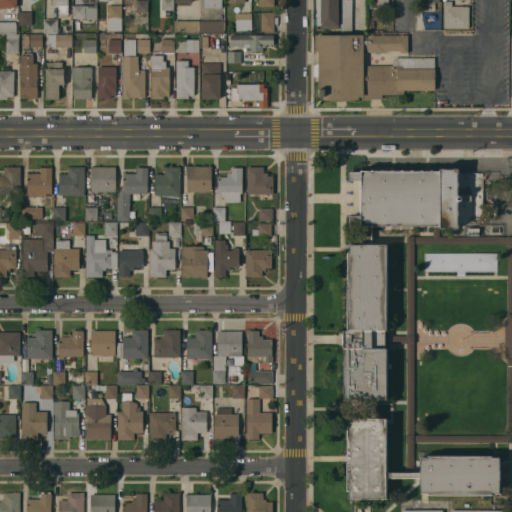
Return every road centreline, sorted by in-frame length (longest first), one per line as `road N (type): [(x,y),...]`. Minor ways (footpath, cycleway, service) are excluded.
road 1 (residential): [(303,0),(295,511)]
road 2 (residential): [(297,300),(0,300)]
road 3 (residential): [(295,463),(0,463)]
road 4 (tertiary): [(0,131),(243,131)]
road 5 (tertiary): [(347,131),(511,131)]
